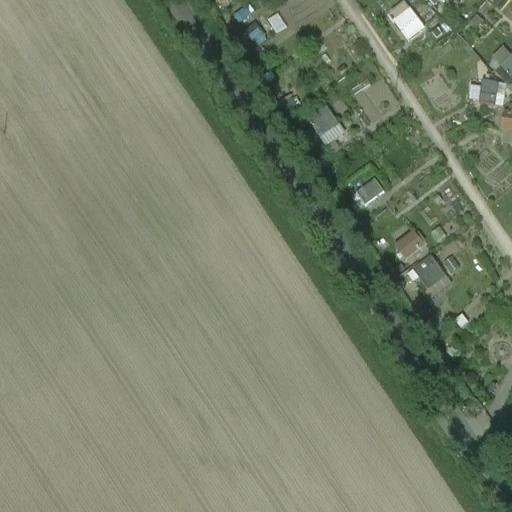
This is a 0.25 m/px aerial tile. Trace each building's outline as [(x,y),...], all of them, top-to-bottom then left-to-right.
[(425,0),(434,8),(442,0),(425,0)] [(411,43),(428,29),(411,9),(394,23),(411,43)] [(511,59),(511,58),(501,68),(511,80),(511,59)] [(497,85),(482,83),(482,85),(483,85),(480,105),(479,105),(479,106),(494,108),(497,85)] [(330,114),(311,127),(319,139),(320,138),(337,126),(338,126),(330,114)] [(511,117),(504,117),(502,131),(504,132),(504,131),(511,132),(511,117)] [(375,183),(356,196),(365,209),(366,208),(366,207),(382,195),(383,196),(384,195),(375,183)] [(413,238),(397,250),(395,250),(404,262),(423,249),(414,237),(413,237),(413,238)] [(432,260),(413,274),(426,291),(427,291),(427,290),(443,278),(444,278),(445,278),(432,260)]
